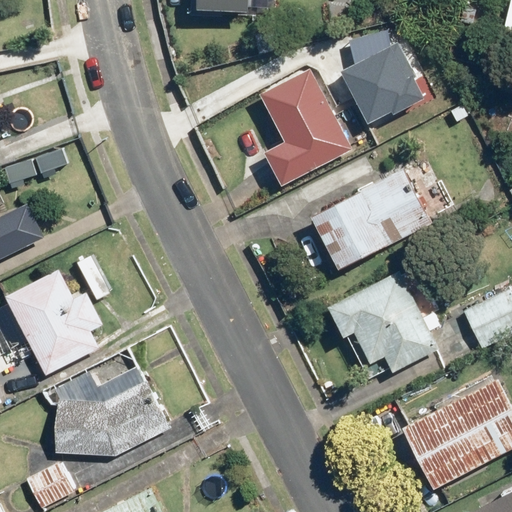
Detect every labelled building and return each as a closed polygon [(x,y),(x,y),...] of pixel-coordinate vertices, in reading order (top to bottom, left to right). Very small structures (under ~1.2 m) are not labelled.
[(398,40),(349,65),(373,111),(400,98),(404,105),(436,88),(424,64),(413,69),(398,40)] [(347,144),(307,75),(255,104),(295,174),(347,144)] [(401,176),(314,221),(339,268),(425,224),(401,176)] [(45,240),(29,205),(0,218),(0,259),(6,257),(45,240)] [(86,332),(101,324),(86,293),(72,299),(57,270),(4,297),(44,377),(96,351),(86,332)] [(429,346),(397,280),(343,306),(375,372),(429,346)] [(470,309),(484,338),(511,324),(511,310),(503,293),(470,309)] [(56,398),(53,450),(113,457),(171,425),(145,380),(109,401),(56,398)] [(511,429),(494,391),(407,432),(432,485),(511,447),(511,429)] [(62,463),(26,483),(43,511),(78,492),(62,463)] [(163,511),(151,488),(102,511),(163,511)] [(511,511),(511,493),(473,511),(511,511)]
